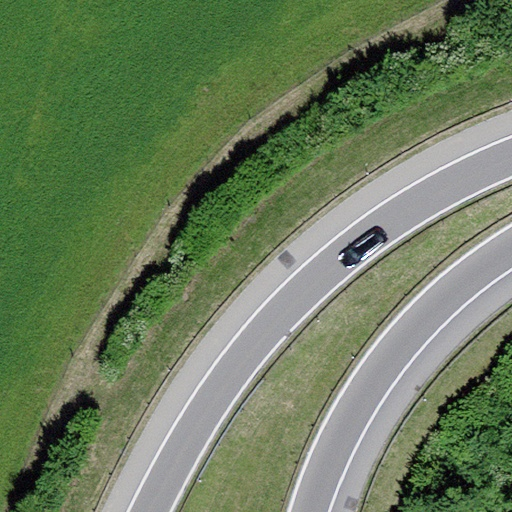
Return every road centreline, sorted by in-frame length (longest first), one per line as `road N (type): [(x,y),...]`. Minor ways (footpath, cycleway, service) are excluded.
road 1 (motorway): [(511,156),(431,194),(294,297),(199,421),(151,511)]
road 2 (motorway): [(313,511),(346,434),(396,355),(458,290),(511,253)]
